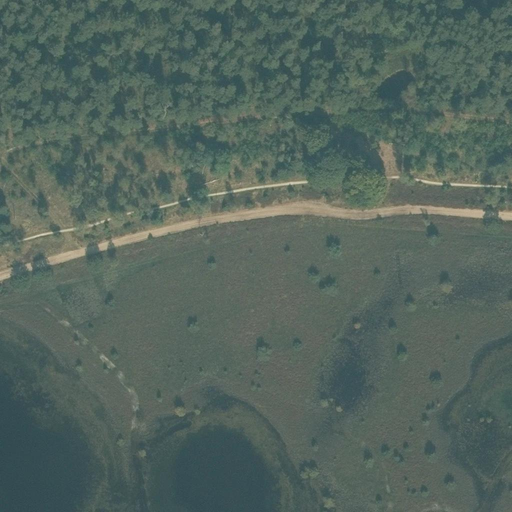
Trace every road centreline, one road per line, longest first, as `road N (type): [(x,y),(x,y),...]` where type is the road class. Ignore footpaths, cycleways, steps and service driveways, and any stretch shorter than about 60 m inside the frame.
road 1 (track): [(0,276),(178,228),(289,210),(511,216)]
road 2 (track): [(0,154),(278,115),(410,112),(511,122)]
road 3 (track): [(0,157),(77,253)]
